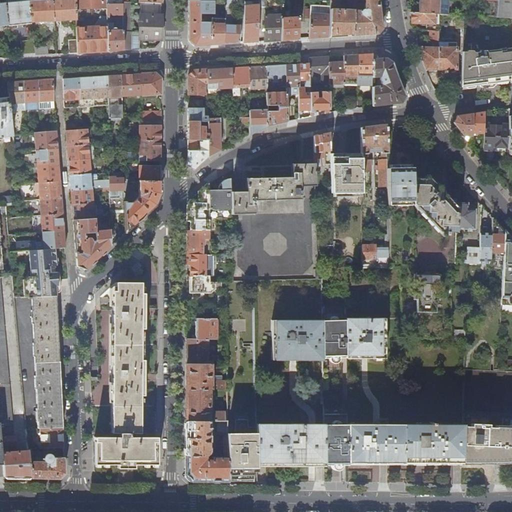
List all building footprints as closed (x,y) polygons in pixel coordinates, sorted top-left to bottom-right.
[(32,23),(54,22),(52,0),(49,0),(30,1),(32,23)] [(52,0),(54,22),(76,20),(77,20),(76,9),(75,0),(52,0)] [(92,53),(107,51),(107,23),(107,16),(107,4),(106,0),(75,0),(76,9),(96,9),(96,27),(76,28),(77,40),(77,53),(92,53)] [(234,44),(239,43),(240,21),(236,21),(236,25),(231,25),(232,7),(237,7),(237,0),(226,0),(226,2),(226,20),(225,44),(234,44)] [(338,0),(343,0),(349,0),(349,10),(337,10),(330,9),(329,38),(355,36),(378,34),(382,29),(380,11),(378,0),(330,0),(330,7),(337,7),(338,7),(338,0)] [(418,0),(418,13),(425,13),(439,14),(439,5),(439,0),(418,0)] [(439,0),(439,5),(439,14),(444,14),(448,15),(448,0),(439,0)] [(511,0),(498,0),(498,1),(497,17),(511,18),(511,0)] [(8,26),(32,23),(30,1),(5,3),(8,26)] [(213,1),(189,1),(189,17),(188,41),(194,46),(225,44),(226,20),(211,19),(211,22),(203,22),(203,19),(202,19),(201,19),(201,21),(197,21),(197,19),(199,18),(199,14),(200,14),(202,14),(214,14),(214,1),(213,1)] [(150,40),(161,40),(161,37),(161,4),(140,3),(139,33),(139,40),(150,40)] [(107,16),(123,16),(123,4),(107,4),(107,16)] [(251,43),(258,42),(259,6),(259,4),(244,5),(242,43),(251,43)] [(310,6),(309,39),(320,38),(329,38),(330,9),(330,7),(310,6)] [(425,13),(418,13),(410,12),(412,19),(412,23),(427,23),(426,30),(429,30),(439,31),(439,14),(425,13)] [(123,31),(123,50),(131,50),(131,34),(131,15),(130,15),(123,16),(123,31)] [(274,41),(281,41),(282,19),(282,15),(265,16),(264,42),(274,41)] [(291,40),(298,40),(299,18),(282,19),(281,41),(291,40)] [(116,51),(123,50),(123,31),(120,31),(120,29),(118,29),(115,29),(115,27),(112,27),(112,23),(107,23),(107,51),(116,51)] [(439,47),(439,31),(429,30),(428,47),(439,47)] [(131,34),(131,50),(139,49),(139,40),(139,33),(131,34)] [(21,55),(34,53),(34,48),(33,40),(20,41),(21,55)] [(69,54),(77,53),(77,40),(68,40),(69,54)] [(47,47),(34,48),(34,53),(35,56),(48,55),(47,47)] [(422,58),(426,69),(436,70),(439,70),(439,47),(428,47),(419,47),(422,58)] [(456,70),(457,55),(457,47),(439,47),(439,70),(456,70)] [(474,85),(511,80),(511,69),(511,63),(511,60),(511,49),(486,52),(485,50),(480,50),(479,52),(475,53),(462,53),(462,70),(461,87),(474,85)] [(372,76),(372,60),(372,54),(366,55),(358,55),(358,76),(372,76)] [(358,76),(358,55),(344,56),(344,62),(344,76),(358,76)] [(329,62),(328,57),(320,58),(309,58),(309,64),(309,75),(329,74),(329,62)] [(385,59),(372,60),(372,76),(372,77),(378,77),(379,78),(379,79),(379,80),(380,81),(380,83),(379,84),(380,86),(372,88),(372,106),(401,103),(404,96),(398,81),(391,63),(385,59)] [(344,85),(344,76),(344,62),(336,62),(329,62),(329,74),(329,77),(329,85),(344,85)] [(299,81),(299,64),(294,64),(285,65),(286,87),(286,93),(292,93),(292,87),(299,87),(299,84),(299,81)] [(309,75),(309,64),(304,64),(299,64),(299,81),(306,81),(305,84),(299,84),(299,87),(310,87),(309,75)] [(286,87),(285,65),(278,65),(265,66),(266,85),(277,85),(280,87),(286,87)] [(266,85),(265,66),(258,67),(248,67),(249,87),(249,89),(263,89),(263,91),(262,91),(262,97),(266,97),(266,93),(266,85)] [(249,87),(248,67),(241,68),(231,69),(232,88),(232,97),(238,96),(238,88),(249,87)] [(232,88),(231,69),(220,69),(206,70),(206,83),(207,89),(232,88)] [(206,83),(206,70),(193,71),(188,76),(188,87),(188,94),(197,94),(203,94),(205,94),(205,83),(206,83)] [(155,73),(141,74),(141,96),(160,95),(161,78),(155,73)] [(132,75),(121,75),(122,97),(141,96),(141,74),(132,75)] [(116,76),(106,76),(107,98),(108,105),(108,118),(122,117),(122,97),(121,75),(116,76)] [(101,77),(92,77),(93,99),(107,98),(106,76),(101,77)] [(357,86),(358,76),(344,76),(344,85),(344,86),(357,86)] [(358,76),(357,86),(372,86),(372,77),(372,76),(358,76)] [(86,78),(78,78),(78,100),(93,99),(92,77),(86,78)] [(321,92),(329,92),(329,85),(329,77),(320,77),(320,86),(310,87),(310,93),(316,92),(321,92)] [(71,79),(63,79),(64,100),(78,100),(78,78),(71,79)] [(53,101),(53,80),(46,80),(37,81),(38,102),(53,101)] [(38,102),(37,81),(31,81),(23,82),(24,103),(38,102)] [(24,103),(23,82),(16,82),(7,83),(9,98),(9,104),(24,103)] [(299,111),(310,111),(310,93),(310,87),(299,87),(299,111)] [(325,114),(329,113),(329,92),(321,92),(321,98),(317,98),(316,92),(310,93),(310,111),(310,113),(314,113),(314,110),(324,110),(325,114)] [(286,106),(286,93),(266,93),(266,97),(266,106),(277,106),(277,111),(266,111),(266,126),(283,123),(286,122),(286,106)] [(0,136),(13,136),(10,113),(9,104),(9,98),(0,98),(0,136)] [(107,98),(93,99),(93,106),(108,105),(107,98)] [(93,99),(78,100),(79,107),(93,106),(93,99)] [(78,100),(64,100),(64,108),(79,107),(78,100)] [(203,100),(188,100),(188,108),(203,108),(203,100)] [(54,108),(53,101),(38,102),(39,109),(54,108)] [(39,109),(38,102),(24,103),(25,110),(39,109)] [(25,110),(24,103),(9,104),(10,113),(15,113),(15,111),(25,110)] [(207,120),(207,119),(207,117),(203,117),(203,108),(188,108),(188,114),(188,121),(198,121),(207,121),(207,120)] [(259,130),(266,126),(266,111),(266,110),(249,111),(249,117),(249,124),(250,135),(259,130)] [(160,112),(141,112),(141,120),(160,120),(160,112)] [(484,112),(472,114),(472,134),(483,134),(483,123),(484,112)] [(472,134),(472,114),(456,116),(453,123),(463,136),(472,136),(472,134)] [(209,156),(220,150),(220,126),(223,126),(225,124),(225,118),(207,119),(207,120),(207,121),(208,131),(208,135),(208,140),(209,156)] [(187,131),(187,141),(202,141),(203,140),(208,140),(208,135),(208,131),(205,131),(205,127),(198,127),(198,121),(188,121),(187,131)] [(483,123),(483,134),(483,151),(492,151),(492,148),(507,148),(508,124),(483,123)] [(139,125),(138,140),(160,140),(160,130),(160,125),(139,125)] [(387,169),(386,125),(375,126),(360,128),(360,158),(361,172),(371,172),(370,160),(367,160),(366,153),(381,152),(381,160),(378,160),(378,172),(379,187),(387,187),(387,177),(387,169)] [(79,130),(65,131),(66,139),(66,147),(88,145),(87,129),(79,130)] [(56,139),(55,132),(41,133),(34,133),(35,150),(57,148),(56,139)] [(325,152),(330,151),(329,133),(322,134),(313,136),(314,163),(314,167),(325,165),(325,152)] [(160,140),(138,140),(138,152),(123,152),(123,160),(160,160),(160,150),(160,140)] [(194,169),(209,156),(208,140),(203,140),(202,141),(187,141),(187,153),(187,166),(194,169)] [(88,145),(66,147),(67,153),(68,161),(89,159),(88,145)] [(57,156),(57,148),(35,150),(37,167),(58,165),(57,156)] [(361,172),(360,158),(346,158),(330,158),(331,194),(361,193),(361,172)] [(90,174),(89,159),(68,161),(68,168),(69,176),(90,174)] [(314,167),(314,163),(290,164),(290,177),(245,178),(245,191),(230,191),(231,215),(254,214),(254,201),(299,201),(299,199),(302,199),(301,194),(299,194),(299,186),(315,186),(314,167)] [(59,173),(58,165),(37,167),(38,183),(59,181),(59,173)] [(138,180),(160,181),(160,173),(160,166),(138,166),(138,180)] [(412,178),(412,168),(405,169),(387,169),(387,177),(387,187),(387,201),(412,201),(412,185),(412,178)] [(109,210),(124,210),(123,180),(123,176),(123,172),(108,173),(108,180),(108,187),(108,191),(118,190),(118,198),(109,198),(109,202),(109,210)] [(96,174),(95,174),(90,174),(69,176),(69,182),(70,190),(92,189),(108,187),(108,180),(96,181),(96,174)] [(230,191),(230,178),(228,178),(225,179),(223,181),(222,182),(221,183),(220,184),(218,187),(218,188),(218,190),(208,191),(208,210),(209,216),(209,218),(209,220),(209,221),(212,221),(214,218),(231,218),(231,215),(230,191)] [(430,178),(412,178),(412,185),(412,201),(412,205),(414,206),(420,206),(420,212),(427,213),(426,219),(433,219),(433,226),(439,226),(439,232),(445,232),(445,235),(447,235),(447,232),(456,232),(456,229),(457,216),(457,203),(457,199),(442,198),(442,192),(436,191),(436,185),(430,185),(430,178)] [(124,210),(125,233),(154,205),(160,194),(160,181),(138,180),(138,197),(132,202),(128,202),(128,180),(123,180),(124,210)] [(60,190),(59,181),(38,183),(39,199),(60,198),(60,190)] [(208,191),(208,184),(201,190),(198,192),(198,200),(189,201),(187,206),(187,210),(195,210),(195,213),(202,214),(202,210),(208,210),(208,191)] [(71,204),(71,205),(92,203),(92,189),(70,190),(71,197),(71,204)] [(40,216),(62,214),(61,205),(60,198),(39,199),(40,216)] [(72,212),(72,220),(93,218),(92,203),(71,205),(72,212)] [(468,203),(457,203),(457,216),(456,229),(475,230),(475,210),(467,209),(468,203)] [(209,230),(209,221),(209,220),(204,220),(204,216),(202,214),(195,213),(195,210),(187,210),(187,215),(186,220),(190,220),(190,230),(209,230)] [(41,232),(63,230),(62,218),(62,214),(40,216),(41,232)] [(95,231),(94,218),(93,218),(72,220),(76,266),(84,270),(92,263),(109,247),(109,229),(95,231)] [(501,228),(492,218),(492,234),(491,253),(490,264),(502,265),(504,232),(501,228)] [(55,249),(64,248),(64,237),(63,230),(41,232),(42,243),(36,243),(35,241),(15,242),(15,251),(27,250),(55,249)] [(209,239),(209,230),(190,230),(186,230),(186,239),(186,254),(202,254),(202,245),(204,245),(204,239),(209,239)] [(362,267),(388,267),(388,259),(387,230),(382,230),(383,239),(385,239),(385,245),(376,245),(362,245),(362,267)] [(511,241),(504,232),(502,265),(501,295),(500,310),(511,310),(511,241)] [(492,234),(480,233),(479,248),(479,253),(491,253),(492,234)] [(479,265),(479,264),(479,253),(479,248),(468,247),(467,264),(479,265)] [(28,296),(56,296),(55,286),(55,285),(51,285),(50,280),(57,279),(57,272),(55,272),(55,266),(56,265),(55,249),(27,250),(30,275),(27,275),(28,284),(25,284),(22,288),(23,297),(28,296)] [(479,264),(490,264),(491,253),(479,253),(479,264)] [(213,276),(213,255),(209,255),(204,255),(204,254),(202,254),(186,254),(186,260),(186,264),(190,264),(190,276),(210,276),(213,276)] [(137,263),(130,269),(134,273),(141,267),(137,263)] [(444,275),(413,274),(412,300),(416,300),(416,312),(435,313),(436,300),(439,300),(440,282),(442,282),(444,280),(444,275)] [(215,289),(215,281),(210,281),(210,276),(190,276),(189,276),(189,294),(210,294),(215,289)] [(143,329),(144,294),(140,294),(140,283),(115,283),(115,291),(112,291),(111,363),(140,363),(140,360),(140,330),(143,329)] [(57,313),(56,296),(28,296),(28,299),(31,299),(31,310),(30,310),(31,324),(32,324),(33,336),(58,335),(57,313)] [(216,340),(216,339),(216,319),(195,319),(195,320),(195,322),(194,336),(195,336),(195,340),(208,340),(216,340)] [(384,319),(345,319),(345,321),(345,332),(345,355),(345,358),(384,359),(384,319)] [(323,359),(322,321),(271,321),(271,361),(323,360),(323,359)] [(345,321),(322,321),(323,359),(345,358),(345,355),(345,332),(345,321)] [(60,379),(58,335),(33,336),(33,342),(32,343),(33,357),(34,357),(34,375),(34,389),(35,389),(36,409),(35,409),(36,422),(37,422),(37,429),(39,429),(62,428),(60,379)] [(195,340),(186,339),(186,351),(186,364),(208,364),(208,340),(195,340)] [(143,396),(143,363),(140,363),(111,363),(111,406),(111,434),(118,434),(129,434),(139,433),(140,397),(143,396)] [(186,378),(185,389),(208,389),(213,390),(226,390),(226,382),(222,382),(222,377),(210,376),(210,364),(208,364),(186,364),(186,378)] [(22,478),(19,452),(16,452),(14,436),(12,436),(8,384),(0,384),(0,424),(1,437),(0,437),(2,464),(3,477),(15,478),(22,478)] [(185,404),(185,421),(210,422),(220,422),(227,422),(227,413),(213,413),(213,414),(211,414),(210,411),(208,411),(208,399),(208,389),(185,389),(185,404)] [(323,415),(324,425),(324,443),(324,465),(327,465),(331,465),(331,467),(332,468),(334,469),(336,470),(337,470),(339,469),(340,468),(341,467),(342,465),(345,465),(347,465),(347,454),(347,424),(347,415),(323,415)] [(511,418),(502,418),(502,425),(495,425),(494,427),(488,427),(488,418),(462,416),(462,428),(462,453),(461,465),(478,465),(480,465),(499,465),(511,464),(511,418)] [(456,465),(461,465),(462,453),(462,428),(455,428),(455,425),(433,425),(433,423),(430,423),(430,425),(416,425),(416,428),(388,427),(388,419),(379,419),(379,424),(347,424),(347,454),(347,465),(371,465),(373,465),(449,465),(456,465)] [(246,482),(256,482),(256,465),(255,429),(255,428),(247,428),(247,420),(234,421),(234,433),(234,440),(227,440),(227,445),(227,453),(227,457),(227,480),(234,480),(234,481),(235,482),(235,477),(242,477),(242,482),(246,482)] [(185,437),(185,455),(205,456),(208,454),(210,453),(210,422),(185,421),(185,437)] [(321,465),(324,465),(324,443),(324,425),(322,425),(322,428),(302,428),(302,425),(278,425),(278,428),(256,428),(256,425),(255,425),(255,428),(255,429),(256,465),(266,465),(266,463),(306,462),(315,462),(314,465),(321,465)] [(62,436),(62,428),(39,429),(40,448),(40,449),(63,448),(62,436)] [(129,437),(129,434),(118,434),(118,437),(111,437),(93,437),(93,465),(118,465),(133,465),(156,465),(155,437),(129,437)] [(31,449),(27,449),(27,451),(30,478),(47,479),(59,479),(64,474),(63,457),(52,457),(51,455),(50,454),(48,454),(47,454),(46,454),(45,455),(44,455),(43,456),(43,457),(42,459),(41,462),(32,462),(31,449)] [(30,478),(27,451),(19,452),(22,478),(30,478)] [(227,481),(227,480),(227,457),(213,457),(211,459),(211,460),(205,460),(205,456),(185,455),(185,475),(190,481),(212,481),(227,481)]
